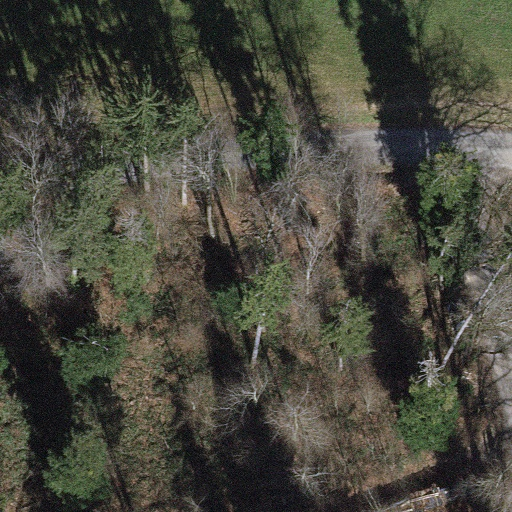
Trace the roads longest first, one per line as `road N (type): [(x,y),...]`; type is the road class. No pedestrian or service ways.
road 1 (unclassified): [(0,168),(146,147),(354,134),(511,144)]
road 2 (track): [(511,359),(460,141)]
